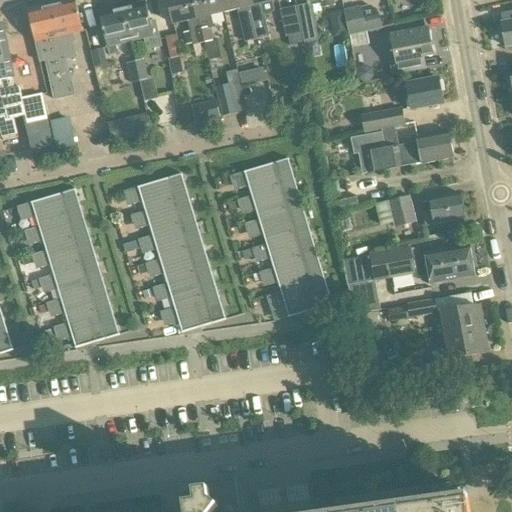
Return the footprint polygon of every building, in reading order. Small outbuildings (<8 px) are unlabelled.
[(74,0),(69,0),(27,10),(39,63),(45,61),(54,100),(74,95),(65,60),(76,58),(73,45),(77,44),(74,33),(82,32),(74,0)] [(193,0),(166,0),(172,25),(187,22),(193,46),(204,43),(193,0)] [(220,0),(193,0),(204,43),(208,62),(221,59),(217,39),(213,40),(210,29),(214,28),(211,16),(223,13),(220,0)] [(246,0),(220,0),(223,13),(237,10),(245,43),(257,41),(249,7),(248,7),(246,0)] [(273,0),(246,0),(248,7),(249,7),(257,41),(269,38),(264,16),(268,15),(273,10),(271,2),(274,1),(273,0)] [(305,0),(307,5),(296,7),(302,35),(303,44),(317,41),(310,5),(320,3),(322,9),(333,6),(331,0),(305,0)] [(145,2),(121,8),(130,42),(146,38),(148,50),(161,47),(155,21),(150,22),(145,2)] [(296,7),(279,11),(285,38),(302,35),(296,7)] [(121,8),(98,13),(106,48),(107,48),(109,55),(117,53),(115,45),(130,42),(121,8)] [(361,8),(343,11),(349,37),(382,30),(378,13),(363,16),(361,8)] [(511,21),(500,24),(504,48),(511,46),(511,21)] [(0,27),(0,116),(5,115),(6,119),(23,116),(24,116),(21,99),(18,87),(12,88),(10,77),(11,77),(0,27)] [(394,63),(388,64),(391,76),(418,71),(416,59),(432,56),(427,29),(389,36),(394,63)] [(176,36),(165,38),(170,61),(168,61),(171,77),(183,75),(176,36)] [(143,61),(135,63),(139,82),(140,82),(144,104),(158,101),(153,80),(148,81),(143,61)] [(139,82),(135,63),(126,65),(130,84),(139,82)] [(360,67),(357,72),(358,78),(363,81),(369,80),(372,75),(371,69),(366,65),(360,67)] [(437,79),(405,85),(410,111),(442,105),(437,79)] [(229,86),(215,89),(222,117),(236,114),(229,86)] [(40,95),(21,99),(24,116),(23,116),(31,151),(51,147),(40,95)] [(400,110),(360,117),(363,133),(403,125),(400,110)] [(70,119),(49,123),(55,152),(76,148),(70,119)] [(106,132),(109,147),(120,144),(116,129),(106,132)] [(407,145),(364,153),(368,174),(421,164),(452,159),(447,133),(416,139),(417,143),(406,145),(407,145)] [(287,160),(229,177),(232,186),(237,184),(239,190),(248,187),(251,197),(295,184),(287,160)] [(181,175),(123,193),(125,201),(131,199),(133,205),(141,202),(144,212),(188,199),(181,175)] [(251,197),(236,201),(239,210),(245,208),(246,214),(255,211),(258,221),(302,208),(295,184),(251,197)] [(75,190),(16,208),(19,216),(24,214),(26,220),(35,218),(38,228),(82,214),(75,190)] [(369,195),(344,196),(345,208),(370,207),(369,195)] [(430,212),(421,214),(424,228),(463,220),(458,195),(428,201),(430,212)] [(409,198),(388,203),(394,229),(415,223),(409,198)] [(188,199),(144,212),(130,217),(132,225),(138,223),(140,229),(149,226),(152,236),(196,223),(188,199)] [(302,208),(258,221),(244,226),(246,234),(252,232),(254,238),(262,235),(265,245),(309,232),(302,208)] [(24,232),(24,233),(26,240),(32,239),(34,244),(42,242),(45,252),(89,238),(82,214),(38,228),(24,232)] [(196,223),(152,236),(137,241),(140,249),(146,247),(147,253),(156,251),(159,261),(203,247),(196,223)] [(309,232),(265,245),(251,250),(253,258),(259,256),(261,262),(270,259),(273,269),(317,256),(309,232)] [(45,252),(31,256),(33,264),(39,263),(41,269),(50,266),(53,276),(97,262),(89,238),(45,252)] [(159,261),(145,265),(147,273),(153,271),(155,277),(163,275),(166,285),(210,271),(203,247),(159,261)] [(369,258),(343,263),(348,287),(412,276),(412,280),(427,277),(429,286),(473,278),(467,247),(423,255),(423,257),(410,259),(408,249),(369,258)] [(241,253),(244,260),(253,257),(251,250),(241,253)] [(273,269),(258,274),(261,282),(267,280),(268,286),(277,283),(280,293),(324,280),(317,256),(273,269)] [(32,264),(30,257),(22,259),(25,267),(32,264)] [(53,276),(38,280),(41,289),(47,287),(48,293),(57,290),(60,300),(104,287),(97,262),(53,276)] [(210,271),(166,285),(152,289),(154,297),(160,295),(162,301),(171,299),(174,309),(218,295),(210,271)] [(280,293),(266,298),(268,306),(274,304),(276,310),(284,308),(288,319),(332,305),(324,280),(280,293)] [(60,300),(46,304),(48,313),(54,311),(56,317),(64,314),(67,324),(111,311),(104,287),(60,300)] [(142,292),(145,300),(153,297),(151,289),(142,292)] [(174,309),(159,313),(162,321),(168,320),(169,326),(178,323),(181,334),(225,321),(218,295),(174,309)] [(408,314),(390,317),(391,324),(432,317),(436,338),(444,336),(483,329),(478,305),(436,313),(434,301),(406,306),(408,314)] [(111,311),(67,324),(53,328),(55,337),(61,335),(63,341),(72,338),(75,350),(119,336),(111,311)] [(5,326),(0,327),(0,355),(13,351),(5,326)] [(54,337),(52,329),(44,332),(47,339),(54,337)] [(434,363),(420,366),(422,378),(447,373),(444,362),(487,353),(483,329),(444,336),(446,349),(434,351),(432,355),(434,363)] [(469,511),(468,502),(452,504),(451,496),(449,483),(335,499),(336,511),(240,511),(239,496),(224,498),(210,500),(209,490),(194,492),(196,503),(185,505),(186,511),(469,511)]
